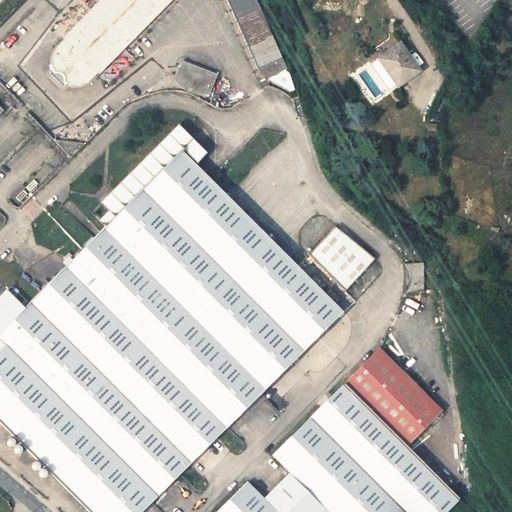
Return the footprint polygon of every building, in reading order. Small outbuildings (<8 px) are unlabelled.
[(288,65),(256,0),(103,0),(67,39),(69,42),(57,55),(55,62),(55,70),(62,83),(65,85),(71,88),(77,89),(83,89),(90,86),(101,74),(103,75),(176,0),(228,0),(260,70),(263,70),(266,72),(267,75),(275,68),(279,73),(288,65)] [(389,89),(419,67),(401,41),(371,63),(389,89)] [(217,75),(182,62),(175,83),(187,92),(196,95),(210,96),(217,75)] [(196,163),(206,151),(179,124),(101,200),(109,209),(100,219),(105,225),(23,306),(6,289),(0,295),(0,418),(94,511),(137,511),(198,452),(342,310),(196,163)] [(432,230),(442,219),(420,202),(414,210),(420,213),(426,217),(432,230)] [(373,260),(338,225),(310,253),(345,288),(373,260)] [(425,290),(424,262),(409,263),(410,291),(425,290)] [(444,414),(382,349),(363,368),(342,388),(405,451),(444,414)] [(342,388),(309,419),(398,511),(446,511),(457,502),(405,451),(342,388)] [(261,498),(274,511),(322,511),(325,509),(327,511),(398,511),(309,419),(272,455),(288,472),(261,498)] [(274,511),(261,498),(244,481),(227,498),(212,511),(274,511)]
